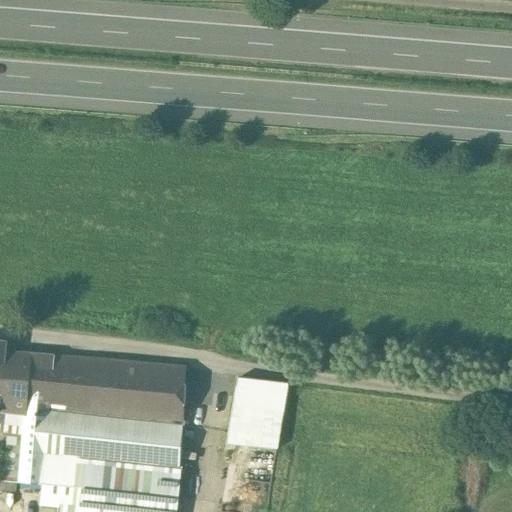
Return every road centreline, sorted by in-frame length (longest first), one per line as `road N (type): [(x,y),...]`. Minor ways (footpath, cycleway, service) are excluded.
road 1 (unclassified): [(0,324),(511,394)]
road 2 (motorway): [(0,68),(511,110)]
road 3 (motorway): [(511,58),(0,18)]
